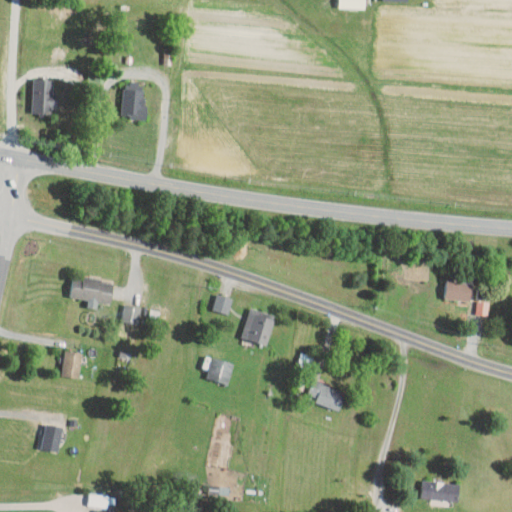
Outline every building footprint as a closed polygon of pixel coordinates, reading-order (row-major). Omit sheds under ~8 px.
[(340,0),(341,8),(364,7),(363,0),(340,0)] [(22,105),(49,106),(49,88),(42,87),(43,72),(23,72),(22,105)] [(109,105),(127,111),(134,86),(116,81),(109,105)] [(79,293),(78,301),(88,302),(90,295),(103,297),(106,276),(61,270),(58,290),(79,293)] [(471,282),(446,280),(444,298),(469,301),(471,282)] [(232,296),(215,293),(212,309),(228,313),(232,296)] [(110,314),(129,319),(133,301),(114,297),(110,314)] [(475,314),(488,315),(489,301),(477,300),(475,314)] [(275,314),(249,306),(240,336),(266,344),(275,314)] [(53,370),(71,371),(73,346),(55,345),(53,370)] [(206,377),(227,383),(233,362),(212,356),(206,377)] [(308,394),(316,396),(314,402),(340,409),(345,389),(311,380),(308,394)] [(49,446),(55,420),(35,416),(29,441),(49,446)] [(421,498),(458,500),(459,482),(422,480),(421,498)] [(106,490),(80,487),(78,498),(105,501),(106,490)]
